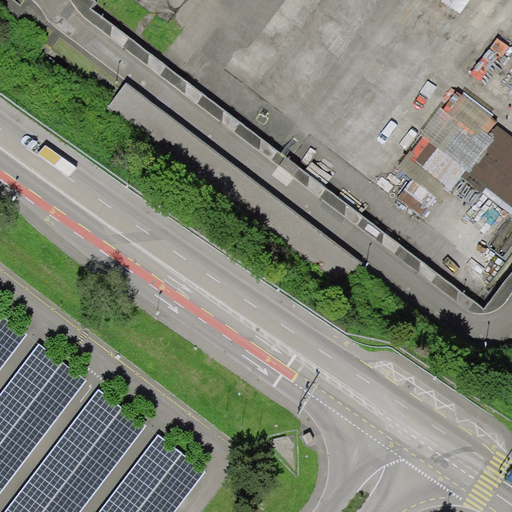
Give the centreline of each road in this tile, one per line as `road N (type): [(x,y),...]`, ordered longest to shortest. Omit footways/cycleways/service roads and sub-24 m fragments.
road 1 (primary): [(422,416),(0,121)]
road 2 (primary): [(0,156),(399,449)]
road 3 (unknown): [(256,0),(260,54),(274,83),(368,172),(503,0)]
road 4 (unknown): [(368,172),(485,273)]
